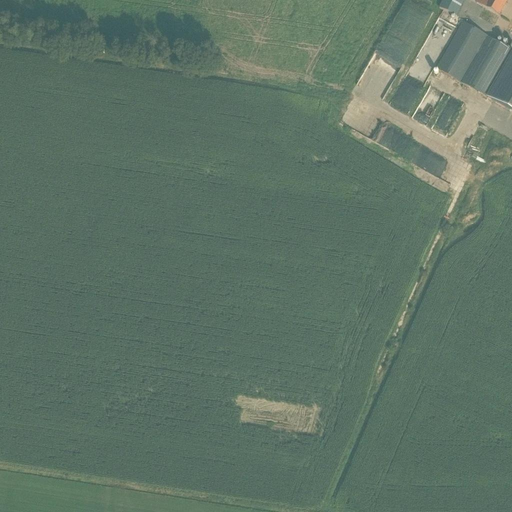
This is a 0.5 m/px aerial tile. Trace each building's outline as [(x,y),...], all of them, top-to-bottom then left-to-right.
[(443,0),(439,9),(457,17),(464,0),(443,0)] [(479,0),(477,4),(484,8),(499,16),(508,0),(479,0)] [(511,50),(462,23),(436,70),(511,112),(511,50)] [(445,136),(450,129),(443,124),(438,132),(445,136)] [(511,138),(489,126),(486,132),(511,146),(511,138)]
